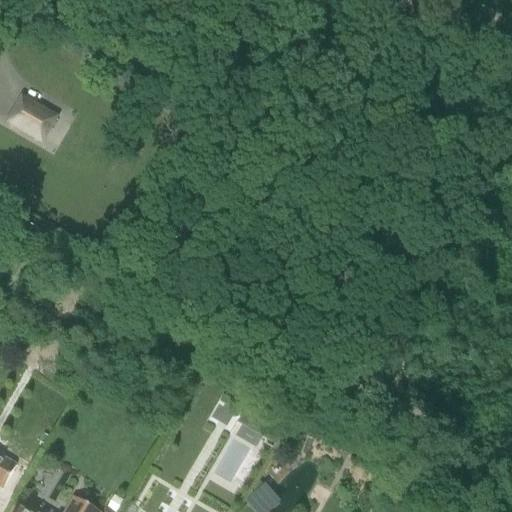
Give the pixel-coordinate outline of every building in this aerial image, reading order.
[(6,124),(41,144),(55,119),(21,99),(6,124)] [(314,392),(303,416),(320,424),(332,400),(314,392)] [(0,489),(3,491),(16,468),(0,458),(0,489)] [(114,499),(106,511),(107,511),(119,511),(124,505),(114,499)] [(18,511),(94,511),(73,500),(65,511),(18,511),(19,511),(18,511)]
